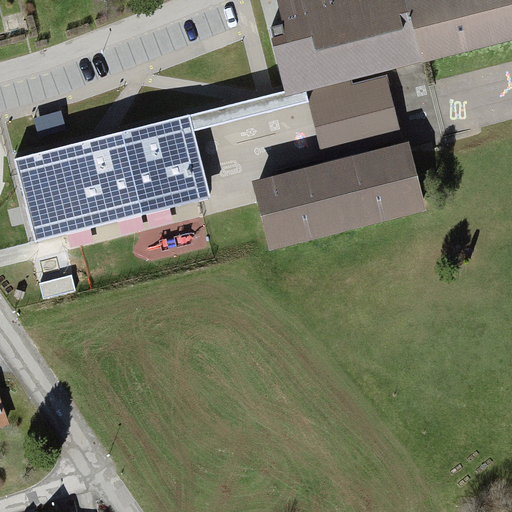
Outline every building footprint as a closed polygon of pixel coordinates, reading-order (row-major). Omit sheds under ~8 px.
[(282,0),(278,1),(302,94),(387,73),(422,64),(407,3),(406,0),(282,0)] [(511,0),(420,0),(407,3),(422,64),(511,41),(511,0)] [(302,94),(318,158),(403,137),(387,73),(302,94)] [(33,236),(208,192),(189,118),(15,162),(33,236)] [(422,216),(404,145),(244,185),(262,257),(422,216)] [(0,403),(0,431),(8,429),(0,403)]
